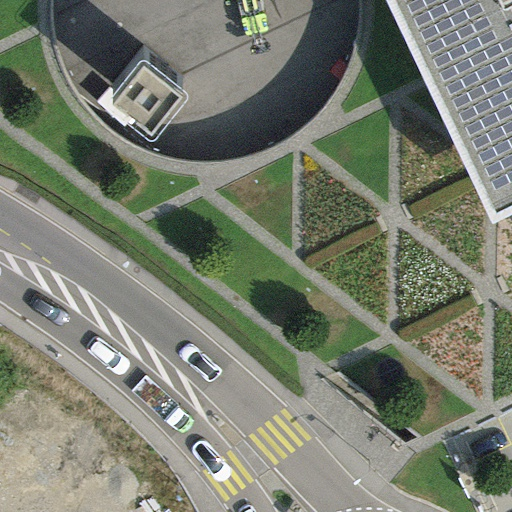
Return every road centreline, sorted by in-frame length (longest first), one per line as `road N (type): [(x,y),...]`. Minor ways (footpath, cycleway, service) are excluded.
road 1 (secondary): [(353,511),(197,359),(87,276),(0,245)]
road 2 (secondary): [(0,260),(65,330),(152,399),(247,511)]
